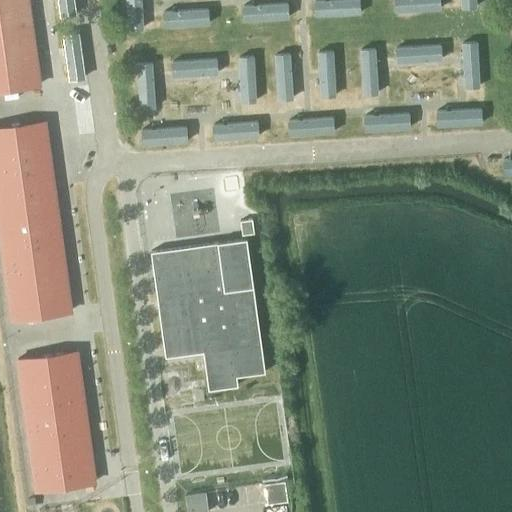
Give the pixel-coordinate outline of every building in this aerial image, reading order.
[(0,0),(0,90),(39,85),(27,0),(0,0)] [(73,0),(56,0),(58,15),(75,13),(73,0)] [(140,0),(124,0),(127,29),(143,28),(142,13),(140,0)] [(326,0),(313,1),(313,15),(360,13),(359,0),(326,0)] [(393,0),(394,10),(440,8),(439,0),(393,0)] [(241,5),(242,20),(289,17),(288,3),(241,5)] [(161,11),(162,26),(209,23),(208,8),(161,11)] [(78,30),(61,32),(68,79),(85,77),(78,30)] [(478,38),(462,39),(463,58),(464,86),(480,86),(478,38)] [(395,47),(396,61),(441,59),(440,44),(395,47)] [(376,45),(360,46),(361,93),(377,93),(376,56),(376,45)] [(332,48),(316,49),(318,73),(318,80),(319,96),(335,95),(332,48)] [(290,51),(274,52),(276,99),(292,98),(291,76),(290,62),(290,51)] [(254,53),(238,54),(239,71),(241,101),(256,101),(254,53)] [(170,59),(171,76),(217,72),(216,56),(170,59)] [(151,60),(135,61),(138,108),(154,108),(152,71),(151,60)] [(435,110),(436,125),(482,123),(481,108),(465,109),(435,110)] [(363,115),(364,130),(410,127),(409,112),(363,115)] [(287,119),(288,134),(334,132),(333,117),(287,119)] [(0,237),(11,319),(70,311),(44,120),(0,126),(0,237)] [(211,124),(212,139),(258,137),(257,121),(211,124)] [(140,128),(141,143),(187,141),(186,126),(147,128),(140,128)] [(502,158),(503,173),(511,171),(511,157),(507,157),(502,158)] [(254,233),(252,218),(239,220),(241,234),(254,233)] [(246,238),(150,251),(155,289),(157,304),(158,309),(164,348),(165,356),(203,351),(206,369),(209,389),(237,385),(236,376),(264,372),(246,238)] [(35,490),(94,482),(76,350),(17,359),(35,490)] [(287,501),(284,480),(264,483),(267,504),(287,501)] [(203,511),(208,511),(205,492),(185,494),(187,511),(203,511)]
